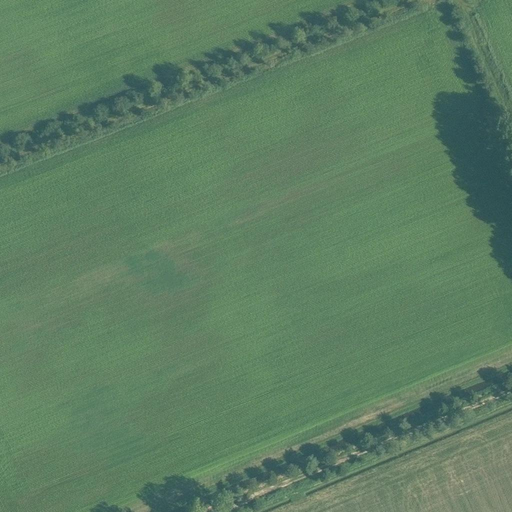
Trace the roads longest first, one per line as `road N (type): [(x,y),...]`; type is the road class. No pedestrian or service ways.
road 1 (track): [(0,161),(414,0)]
road 2 (track): [(511,389),(216,511)]
